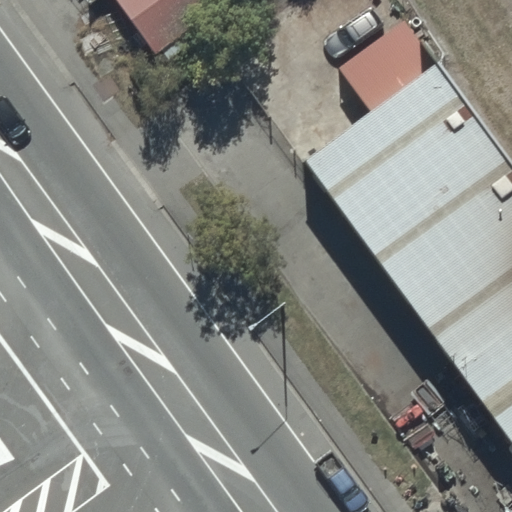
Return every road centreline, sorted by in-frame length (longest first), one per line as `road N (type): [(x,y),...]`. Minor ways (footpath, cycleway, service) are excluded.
road 1 (secondary): [(0,153),(139,351)]
road 2 (unclassified): [(0,456),(139,351)]
road 3 (secondary): [(139,351),(226,470)]
